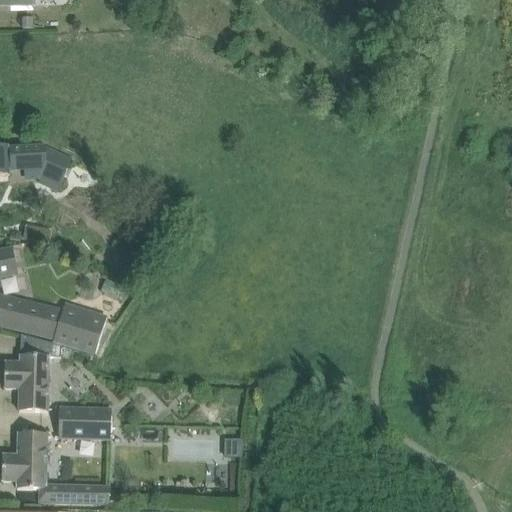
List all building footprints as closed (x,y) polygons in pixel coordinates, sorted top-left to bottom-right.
[(0,149),(0,177),(6,178),(6,174),(24,173),(25,182),(40,181),(38,186),(57,194),(71,161),(44,147),(0,149)] [(77,167),(71,178),(98,191),(104,180),(77,167)] [(0,278),(14,276),(9,253),(0,254),(0,278)] [(95,358),(97,352),(107,319),(65,306),(63,314),(0,299),(0,327),(54,341),(53,345),(95,358)] [(47,414),(49,360),(61,360),(61,348),(23,338),(22,358),(20,358),(20,365),(5,365),(4,391),(19,391),(19,414),(47,414)] [(59,426),(111,427),(111,412),(60,411),(59,426)] [(111,442),(111,427),(59,426),(59,441),(111,442)] [(110,490),(46,488),(47,436),(18,436),(18,458),(2,458),(2,484),(17,484),(17,492),(40,492),(40,505),(109,507),(110,490)] [(226,441),(225,459),(243,459),(243,442),(226,441)]
